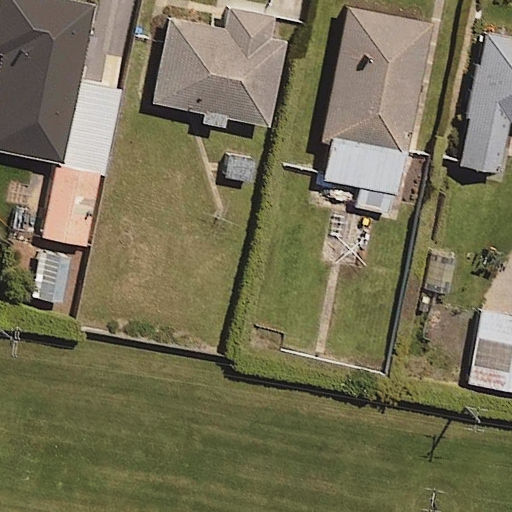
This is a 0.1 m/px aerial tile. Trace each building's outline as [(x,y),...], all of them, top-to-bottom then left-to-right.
[(0,0),(0,139),(51,149),(36,226),(78,234),(90,168),(95,169),(111,79),(69,71),(82,0),(0,0)] [(162,4),(146,92),(197,101),(195,114),(216,117),(218,105),(260,113),(276,24),(249,19),(252,0),(217,0),(215,14),(162,4)] [(421,11),(362,0),(342,0),(311,167),(354,175),(350,199),(385,205),(421,11)] [(511,28),(473,21),(448,151),(492,159),(501,109),(511,111),(511,28)] [(253,152),(224,148),(218,187),(247,192),(253,152)] [(63,247),(35,244),(30,290),(58,293),(63,247)] [(455,253),(429,246),(416,288),(443,296),(455,253)] [(511,306),(476,301),(465,374),(511,380),(511,306)]
